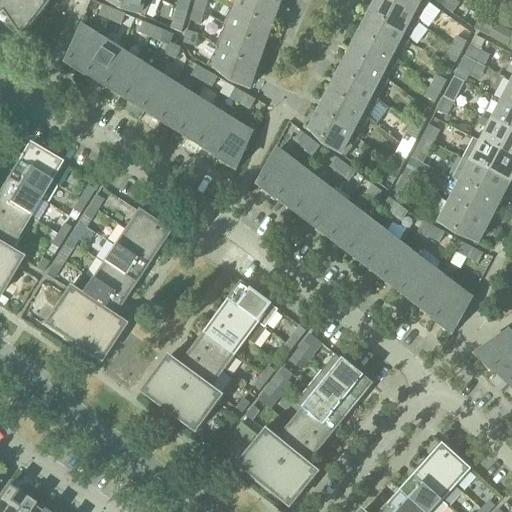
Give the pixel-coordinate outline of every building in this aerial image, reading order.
[(0,0),(0,17),(0,18),(5,13),(23,39),(52,0),(0,0)] [(153,0),(106,0),(106,1),(145,18),(153,0)] [(188,11),(191,0),(179,0),(177,8),(188,11)] [(232,0),(229,5),(233,7),(233,5),(271,27),(279,6),(267,0),(232,0)] [(388,0),(378,0),(371,14),(406,41),(407,40),(420,23),(417,20),(416,21),(388,0)] [(425,0),(388,0),(416,21),(417,20),(430,3),(425,0)] [(453,0),(443,0),(440,5),(453,14),(460,4),(453,0)] [(233,5),(233,7),(222,26),(225,27),(226,26),(264,48),(271,27),(233,5)] [(99,16),(110,21),(114,10),(103,6),(99,16)] [(185,23),(188,11),(177,8),(174,20),(185,23)] [(125,15),(114,10),(110,21),(121,25),(125,15)] [(201,24),(204,14),(193,11),(190,21),(201,24)] [(371,14),(361,34),(396,60),(397,59),(410,42),(407,40),(406,41),(371,14)] [(480,19),(474,29),(489,37),(494,26),(480,19)] [(139,33),(150,38),(154,27),(143,22),(139,33)] [(507,47),(511,38),(511,31),(497,23),(489,37),(507,47)] [(215,46),(218,48),(218,47),(256,68),(264,48),(226,26),(225,27),(215,46)] [(165,32),(154,27),(150,38),(161,42),(165,32)] [(88,79),(88,77),(87,76),(102,40),(82,28),(67,66),(88,79)] [(187,32),(184,43),(195,46),(198,35),(187,32)] [(361,34),(351,54),(386,80),(387,79),(400,62),(397,59),(396,60),(361,34)] [(457,37),(451,48),(461,53),(467,43),(457,37)] [(120,52),(102,40),(87,76),(88,77),(106,88),(120,52)] [(181,48),(170,44),(166,55),(176,60),(181,48)] [(471,45),(464,57),(475,63),(482,50),(471,45)] [(249,90),(256,68),(218,47),(218,48),(207,67),(249,90)] [(461,53),(451,48),(446,59),(456,64),(461,53)] [(106,88),(124,99),(139,64),(120,52),(106,88)] [(390,81),(387,79),(386,80),(351,54),(341,73),(376,99),(377,98),(390,81)] [(465,82),(475,63),(464,57),(454,76),(465,82)] [(158,75),(139,64),(124,99),(143,111),(158,75)] [(191,76),(201,82),(207,72),(197,66),(191,76)] [(218,78),(207,72),(201,82),(212,88),(218,78)] [(341,73),(331,93),(366,119),(366,118),(369,120),(376,125),(389,109),(379,101),(380,101),(377,98),(376,99),(341,73)] [(176,87),(158,75),(143,111),(162,123),(176,87)] [(436,76),(431,87),(441,92),(447,82),(436,76)] [(454,77),(444,98),(454,103),(465,83),(454,77)] [(511,86),(503,103),(511,107),(511,86)] [(162,123),(180,135),(195,99),(176,87),(162,123)] [(441,92),(431,87),(425,97),(436,103),(441,92)] [(229,98),(239,104),(245,94),(234,88),(229,98)] [(331,93),(321,112),(356,139),(357,137),(369,120),(366,118),(366,119),(331,93)] [(245,94),(239,104),(250,110),(255,100),(245,94)] [(454,103),(443,98),(437,110),(448,116),(454,103)] [(493,123),(511,132),(511,107),(503,103),(492,98),(482,117),(493,123)] [(213,110),(195,99),(180,135),(199,146),(213,110)] [(199,146),(216,157),(217,158),(232,122),(213,110),(199,146)] [(360,140),(357,137),(356,139),(321,112),(311,132),(345,159),(360,140)] [(421,131),(427,120),(416,115),(411,126),(421,131)] [(251,134),(232,122),(217,158),(216,157),(215,159),(236,172),(251,134)] [(511,132),(493,123),(482,143),(511,158),(511,132)] [(421,131),(411,126),(405,136),(416,142),(421,131)] [(429,126),(422,138),(433,144),(440,131),(429,126)] [(294,141),(304,149),(311,140),(301,132),(294,141)] [(405,136),(401,145),(411,150),(416,142),(405,136)] [(433,144),(422,138),(416,151),(427,156),(433,144)] [(463,159),(472,163),(506,181),(507,180),(511,173),(511,158),(482,143),(482,144),(473,139),(463,159)] [(320,147),(311,140),(304,149),(313,156),(320,147)] [(25,151),(18,163),(49,182),(60,164),(30,145),(26,152),(25,151)] [(401,145),(396,154),(406,159),(411,150),(401,145)] [(296,165),(277,151),(259,187),(278,202),(279,201),(278,200),(296,165)] [(396,154),(390,165),(401,170),(406,159),(396,154)] [(330,168),(339,175),(346,166),(337,159),(330,168)] [(452,179),(461,184),(495,201),(496,200),(507,186),(510,182),(507,180),(506,181),(472,163),(463,159),(452,179)] [(57,186),(49,182),(18,163),(10,175),(12,176),(9,181),(39,200),(46,204),(57,186)] [(279,201),(295,213),(313,179),(296,165),(278,200),(279,201)] [(401,170),(390,165),(385,175),(395,181),(401,170)] [(356,173),(346,166),(339,175),(349,182),(356,173)] [(408,166),(401,179),(412,184),(419,172),(408,166)] [(295,213),(313,226),(331,192),(313,179),(295,213)] [(412,184),(401,179),(395,191),(406,197),(412,184)] [(0,199),(29,217),(39,200),(9,181),(5,187),(4,186),(0,192),(0,199)] [(499,202),(496,200),(495,201),(461,184),(451,204),(485,222),(486,220),(497,206),(499,202)] [(382,193),(372,185),(365,195),(375,202),(382,193)] [(87,187),(79,200),(86,204),(94,191),(87,187)] [(313,226),(330,240),(348,205),(331,192),(313,226)] [(96,197),(90,207),(96,211),(103,201),(96,197)] [(0,223),(18,235),(29,217),(0,199),(0,223)] [(383,208),(392,215),(399,206),(390,199),(383,208)] [(86,204),(79,200),(73,210),(79,215),(86,204)] [(489,222),(486,220),(485,222),(451,204),(440,225),(474,243),(475,241),(486,227),(489,222)] [(330,240),(348,253),(366,219),(348,205),(330,240)] [(408,213),(399,206),(392,215),(401,222),(408,213)] [(83,217),(90,221),(96,211),(90,207),(83,217)] [(167,232),(137,212),(125,230),(156,250),(164,239),(163,238),(167,232)] [(348,253),(365,267),(383,232),(366,219),(348,253)] [(418,232),(429,238),(434,228),(424,222),(418,232)] [(0,247),(8,252),(18,235),(0,223),(0,247)] [(70,229),(64,224),(57,235),(64,239),(70,229)] [(445,233),(434,228),(429,238),(439,243),(445,233)] [(147,261),(149,262),(156,250),(125,230),(114,247),(144,267),(147,261)] [(68,241),(75,246),(81,235),(74,231),(68,241)] [(365,267),(383,280),(401,246),(383,232),(365,267)] [(64,239),(57,235),(51,245),(58,249),(64,239)] [(68,256),(75,246),(68,241),(62,252),(68,256)] [(456,253),(467,259),(472,249),(462,243),(456,253)] [(383,280),(400,293),(418,259),(401,246),(383,280)] [(0,294),(21,259),(8,252),(0,247),(0,294)] [(141,273),(140,272),(144,267),(114,247),(103,264),(134,284),(141,273)] [(478,265),(483,254),(472,249),(467,259),(478,265)] [(42,259),(35,269),(42,274),(49,263),(42,259)] [(57,259),(46,276),(53,281),(64,263),(57,259)] [(418,307),(435,272),(418,259),(400,293),(418,307)] [(125,295),(126,296),(134,284),(103,264),(92,281),(121,300),(125,295)] [(435,320),(453,286),(435,272),(418,307),(434,319),(435,320)] [(73,292),(81,297),(80,298),(111,318),(112,318),(119,307),(117,306),(121,300),(92,281),(91,281),(83,276),(78,277),(72,286),(73,292)] [(237,290),(229,301),(259,323),(266,328),(278,310),(272,306),(243,285),(239,291),(237,290)] [(435,320),(434,319),(433,321),(452,336),(471,300),(453,286),(435,320)] [(80,298),(81,297),(73,292),(68,289),(43,327),(99,364),(124,326),(117,321),(112,318),(111,318),(80,298)] [(229,301),(221,312),(222,313),(218,319),(247,340),(254,346),(267,329),(266,328),(259,323),(229,301)] [(218,319),(214,324),(213,323),(205,334),(235,356),(247,340),(218,319)] [(494,374),(495,373),(494,371),(511,358),(511,335),(509,333),(476,357),(494,374)] [(205,334),(197,345),(198,346),(194,351),(223,373),(235,356),(205,334)] [(294,335),(286,344),(293,349),(300,340),(294,335)] [(304,342),(296,352),(303,357),(310,347),(304,342)] [(285,359),(293,349),(286,344),(279,354),(285,359)] [(194,351),(190,357),(189,356),(181,366),(181,367),(211,389),(211,388),(223,373),(194,351)] [(295,366),(303,357),(296,352),(289,361),(295,366)] [(322,372),(330,378),(359,402),(367,391),(366,390),(371,384),(336,356),(322,372)] [(223,397),(211,388),(211,389),(181,367),(181,366),(169,357),(142,394),(196,434),(223,397)] [(511,384),(511,358),(494,371),(495,373),(510,386),(511,384)] [(269,367),(261,376),(268,381),(275,372),(269,367)] [(309,388),(317,394),(344,416),(349,411),(350,412),(359,402),(330,378),(322,372),(309,388)] [(279,374),(271,384),(278,389),(285,379),(279,374)] [(260,391),(268,381),(261,376),(254,386),(260,391)] [(270,398),(278,389),(271,384),(264,393),(270,398)] [(340,421),(344,416),(317,394),(309,388),(296,404),(304,410),(333,433),(342,422),(340,421)] [(244,399),(236,409),(243,414),(250,404),(244,399)] [(293,402),(280,417),(291,425),(319,448),(323,443),(324,444),(333,433),(304,410),(296,404),(293,402)] [(260,412),(253,407),(246,416),(252,421),(260,412)] [(291,425),(279,441),(278,441),(307,465),(308,464),(316,454),(315,453),(319,448),(291,425)] [(267,431),(239,467),(291,509),(319,474),(308,464),(307,465),(278,441),(279,441),(267,431)] [(437,451),(428,461),(456,486),(470,470),(444,447),(439,452),(437,451)] [(420,473),(416,478),(442,502),(456,486),(428,461),(419,472),(420,473)] [(443,511),(448,507),(442,502),(416,478),(411,483),(410,481),(401,492),(423,511),(443,511)] [(17,511),(25,501),(7,488),(0,498),(0,511),(17,511)] [(388,508),(392,511),(423,511),(401,492),(392,502),(393,503),(388,508)] [(17,511),(41,511),(25,501),(17,511)] [(489,501),(481,510),(483,511),(490,511),(495,507),(489,501)]
